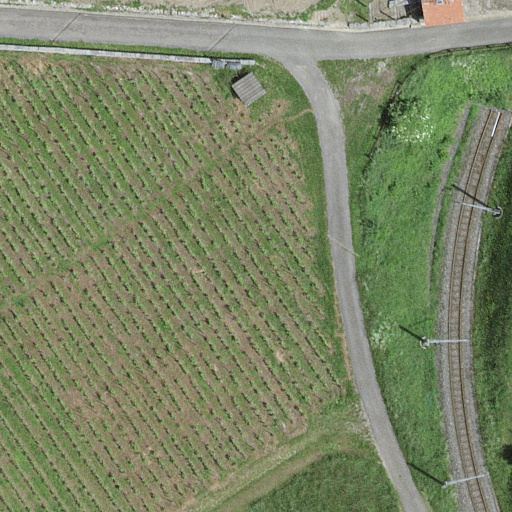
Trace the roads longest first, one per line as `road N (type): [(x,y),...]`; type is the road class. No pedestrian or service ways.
road 1 (unclassified): [(511,30),(273,44),(326,115),(343,256),(372,387),(415,511)]
road 2 (track): [(273,44),(0,32)]
